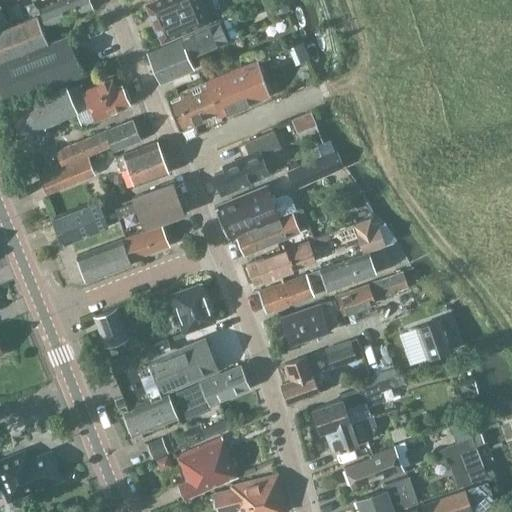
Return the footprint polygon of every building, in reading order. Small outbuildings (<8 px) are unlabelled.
[(46,27),(92,9),(91,5),(93,2),(92,0),(63,0),(39,10),(46,27)] [(161,42),(209,22),(199,0),(151,0),(144,3),(161,42)] [(284,0),(280,0),(263,7),(267,18),(289,9),(284,0)] [(17,5),(2,11),(7,21),(7,23),(22,17),(17,5)] [(47,43),(37,16),(0,29),(0,88),(6,102),(81,72),(67,35),(47,43)] [(204,50),(226,40),(218,22),(195,31),(147,52),(160,82),(192,69),(185,54),(202,46),(204,50)] [(205,82),(218,114),(219,115),(267,95),(253,61),(205,82)] [(115,87),(111,78),(83,90),(80,83),(66,90),(64,86),(9,109),(20,135),(75,112),(81,125),(94,120),(111,113),(110,111),(128,103),(120,85),(115,87)] [(179,131),(218,114),(205,82),(166,99),(179,131)] [(138,140),(130,121),(105,131),(105,130),(62,147),(68,162),(111,145),(113,150),(138,140)] [(220,193),(249,181),(248,180),(267,172),(259,154),(278,146),(271,131),(243,143),(248,155),(221,166),(223,170),(212,175),(220,193)] [(167,173),(155,141),(122,152),(122,153),(115,156),(119,169),(127,167),(134,185),(167,173)] [(328,141),(309,149),(314,158),(331,151),(332,150),(328,141)] [(293,186),(337,166),(331,151),(314,158),(286,171),(293,186)] [(45,194),(94,175),(87,157),(38,176),(45,194)] [(124,235),(183,213),(172,182),(132,197),(134,203),(115,209),(124,235)] [(270,199),(264,185),(214,206),(227,238),(278,217),(290,212),(296,210),(290,197),(286,195),(284,195),(282,195),(270,199)] [(62,243),(107,225),(97,200),(53,217),(62,243)] [(244,255),(298,231),(296,228),(308,223),(301,209),(296,210),(290,212),(278,217),(236,235),(244,255)] [(372,226),(369,218),(353,224),(362,251),(385,244),(378,224),(372,226)] [(86,281),(131,264),(129,260),(169,246),(161,224),(76,256),(86,281)] [(255,283),(292,269),(303,264),(316,259),(309,240),(247,263),(255,283)] [(318,269),(322,278),(327,291),(377,275),(371,251),(318,269)] [(322,278),(318,269),(306,274),(258,291),(266,312),(313,296),(308,282),(322,278)] [(405,285),(400,271),(400,270),(334,294),(341,313),(373,302),(371,297),(405,285)] [(183,333),(215,321),(200,283),(168,294),(183,333)] [(290,344),(328,329),(327,328),(338,324),(328,299),(280,317),(290,344)] [(102,346),(126,337),(116,308),(91,316),(102,346)] [(428,358),(452,348),(441,317),(417,326),(428,358)] [(167,339),(110,362),(114,370),(121,389),(123,392),(124,396),(123,396),(115,399),(115,400),(120,413),(122,411),(130,408),(129,406),(217,370),(204,337),(171,351),(167,339)] [(329,368),(354,359),(348,340),(322,349),(329,368)] [(318,392),(311,373),(322,369),(318,360),(308,364),(305,356),(284,363),(290,380),(281,383),(288,404),(318,392)] [(209,404),(249,388),(239,365),(174,391),(182,409),(207,399),(209,404)] [(386,377),(375,381),(379,391),(390,387),(386,377)] [(341,398),(311,409),(319,432),(324,431),(331,451),(338,448),(339,450),(348,447),(358,443),(368,440),(372,436),(376,425),(372,414),(351,421),(349,422),(344,408),(363,401),(365,406),(382,400),(379,391),(375,381),(358,387),(358,388),(340,394),(341,398)] [(130,408),(122,411),(129,429),(132,435),(177,417),(167,394),(131,408),(130,408)] [(402,426),(388,431),(392,441),(406,436),(402,426)] [(184,498),(237,476),(221,436),(175,455),(186,481),(178,484),(184,498)] [(471,437),(448,446),(452,455),(457,453),(475,446),(473,443),(471,437)] [(161,438),(147,444),(153,458),(167,452),(161,438)] [(370,456),(344,467),(352,486),(381,475),(382,477),(401,469),(400,467),(408,464),(404,453),(407,451),(403,442),(392,446),(369,455),(370,456)] [(475,446),(457,453),(469,483),(486,476),(475,446)] [(28,461),(24,451),(0,461),(0,479),(8,500),(61,478),(50,452),(28,461)] [(229,485),(230,489),(213,493),(217,511),(226,511),(235,510),(235,511),(286,511),(277,474),(229,485)] [(355,499),(359,511),(391,511),(416,503),(407,476),(382,485),(384,490),(355,499)] [(466,488),(421,504),(422,511),(471,511),(473,511),(471,506),(473,505),(476,511),(480,511),(496,507),(486,481),(467,488),(471,498),(469,498),(466,488)]
